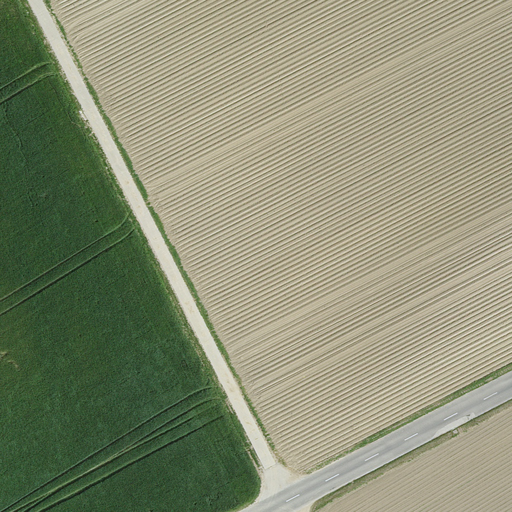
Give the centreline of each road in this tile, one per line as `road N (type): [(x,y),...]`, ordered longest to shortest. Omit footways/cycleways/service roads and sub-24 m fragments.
road 1 (track): [(33,0),(287,502)]
road 2 (unclassified): [(511,386),(269,511)]
